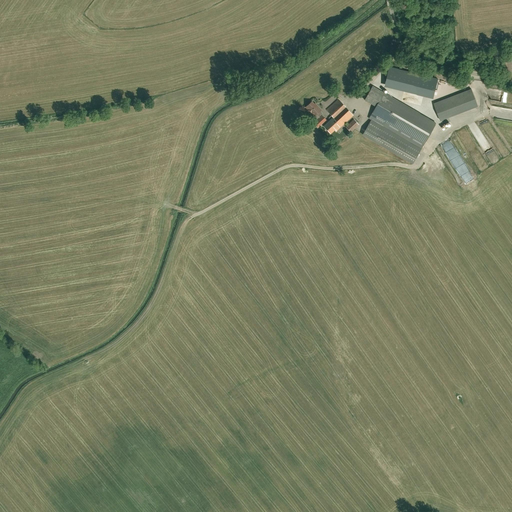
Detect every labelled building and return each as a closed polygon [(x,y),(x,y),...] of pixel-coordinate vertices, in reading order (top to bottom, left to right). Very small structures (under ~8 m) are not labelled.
[(412,164),(436,124),(372,86),(364,100),(375,107),(373,110),(374,111),(369,119),(371,120),(362,135),(412,164)] [(423,93),(420,95),(424,102),(428,99),(423,93)] [(338,99),(326,110),(331,116),(329,118),(330,120),(324,126),(330,134),(334,130),(336,131),(353,116),(338,99)] [(441,120),(479,107),(477,99),(438,113),(441,120)] [(318,113),(320,111),(321,110),(316,105),(315,106),(311,102),(306,107),(307,107),(309,109),(307,110),(310,114),(311,113),(317,119),(321,115),(318,113)] [(443,102),(436,105),(438,113),(446,110),(443,102)] [(322,115),(318,119),(322,124),(326,120),(322,115)] [(358,125),(354,120),(346,127),(351,132),(358,125)] [(496,145),(504,159),(511,155),(503,142),(496,145)]
